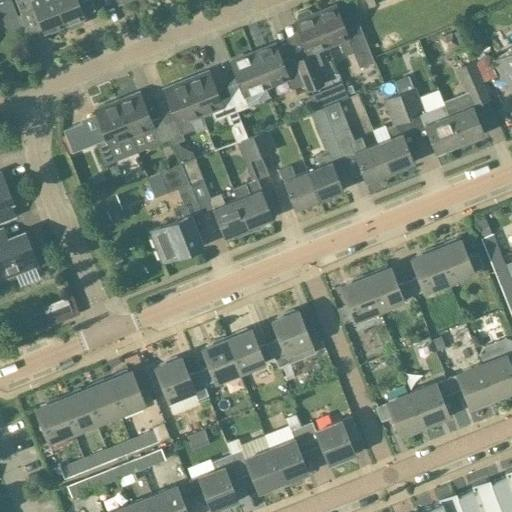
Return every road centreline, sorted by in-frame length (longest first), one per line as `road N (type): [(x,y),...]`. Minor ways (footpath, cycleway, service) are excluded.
road 1 (residential): [(107,336),(511,175)]
road 2 (residential): [(17,102),(107,336)]
road 3 (residential): [(17,102),(236,16)]
road 4 (residential): [(304,511),(511,428)]
